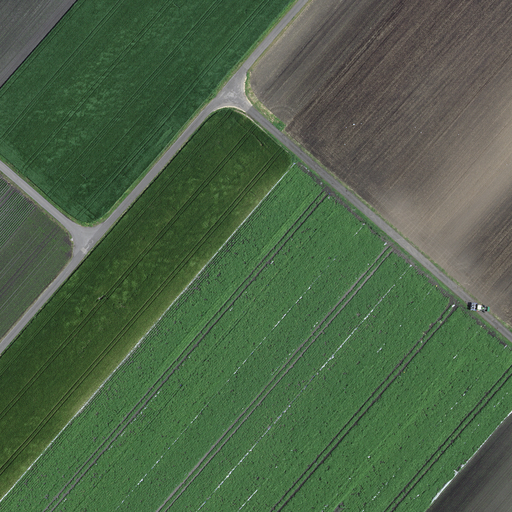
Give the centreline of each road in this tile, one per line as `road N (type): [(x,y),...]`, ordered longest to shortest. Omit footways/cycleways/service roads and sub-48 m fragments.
road 1 (track): [(0,344),(302,0)]
road 2 (track): [(229,85),(511,332)]
road 3 (track): [(0,156),(92,234)]
